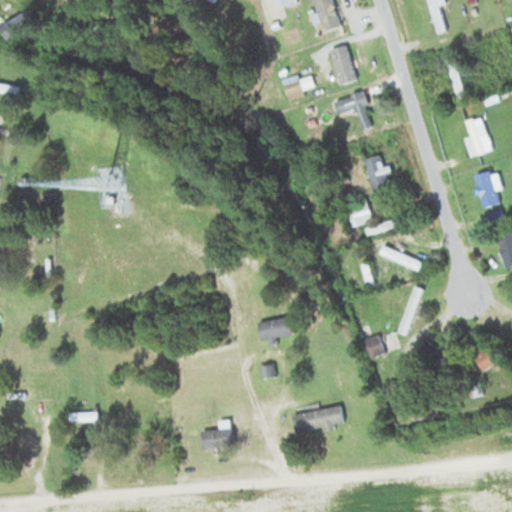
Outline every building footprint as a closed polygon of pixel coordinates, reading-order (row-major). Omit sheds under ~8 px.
[(315,0),(323,29),(340,24),(333,0),(315,0)] [(440,3),(445,3),(444,0),(427,0),(430,19),(442,18),(440,3)] [(2,24),(10,38),(38,22),(29,7),(2,24)] [(357,78),(346,42),(330,47),(340,82),(357,78)] [(446,56),(457,97),(466,95),(454,54),(446,56)] [(282,78),(289,98),(304,93),(297,72),(282,78)] [(0,88),(16,89),(16,81),(0,80),(0,88)] [(355,107),(362,128),(373,124),(365,104),(369,102),(364,88),(334,99),(339,113),(355,107)] [(483,149),(473,120),(467,122),(477,151),(483,149)] [(387,172),(389,171),(386,153),(362,157),(368,190),(389,186),(387,172)] [(497,169),(476,175),(484,205),(500,201),(496,183),(500,182),(497,169)] [(341,204),(348,226),(373,219),(366,196),(341,204)] [(506,267),(511,264),(511,228),(497,233),(506,267)] [(419,269),(422,261),(384,244),(381,252),(419,269)] [(401,325),(409,327),(418,286),(409,284),(401,325)] [(292,335),(291,316),(260,317),(261,336),(292,335)] [(385,348),(376,332),(364,338),(372,355),(385,348)] [(494,361),(491,350),(480,354),(483,364),(494,361)] [(482,388),(477,378),(470,380),(474,391),(482,388)] [(7,397),(31,397),(31,387),(7,387),(7,397)] [(292,413),(296,431),(344,423),(340,404),(292,413)] [(234,443),(232,425),(201,429),(203,447),(234,443)] [(0,446),(33,446),(33,436),(0,436),(0,446)]
